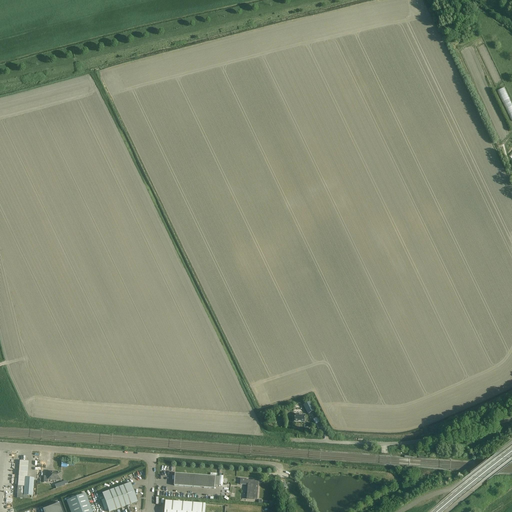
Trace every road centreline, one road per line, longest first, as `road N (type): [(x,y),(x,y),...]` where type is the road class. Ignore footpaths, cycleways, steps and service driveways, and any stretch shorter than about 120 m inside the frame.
road 1 (unclassified): [(511,417),(406,443),(294,439)]
road 2 (unclassified): [(152,455),(0,445)]
road 3 (residential): [(279,469),(152,455)]
